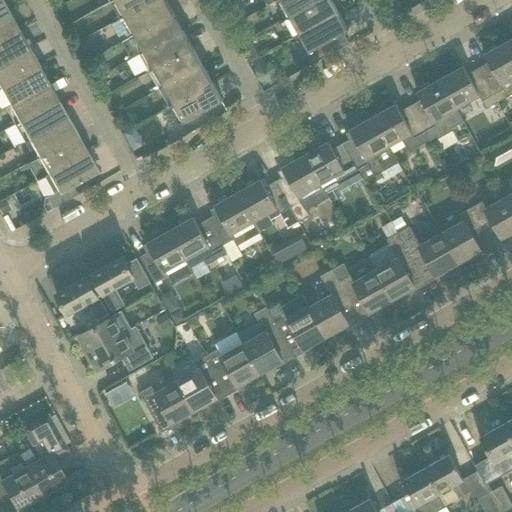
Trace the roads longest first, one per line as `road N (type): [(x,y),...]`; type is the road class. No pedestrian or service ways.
road 1 (residential): [(511,285),(140,482),(104,457),(2,272)]
road 2 (tertiary): [(178,511),(511,326)]
road 3 (residential): [(246,511),(511,369)]
road 4 (residential): [(130,199),(25,0)]
road 5 (residential): [(130,199),(266,124)]
road 6 (residential): [(2,272),(130,199)]
road 7 (residential): [(266,124),(392,52)]
road 8 (residential): [(266,124),(196,0)]
